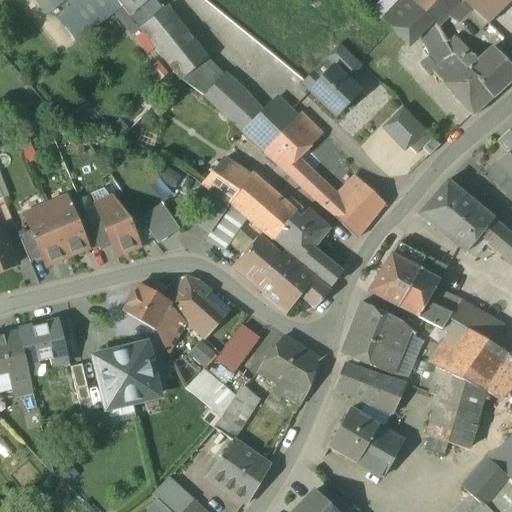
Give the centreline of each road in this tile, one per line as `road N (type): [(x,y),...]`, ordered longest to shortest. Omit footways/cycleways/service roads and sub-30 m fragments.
road 1 (unclassified): [(333,337),(287,327),(207,270),(186,264),(0,308)]
road 2 (residential): [(511,104),(382,226),(348,282),(333,337)]
road 3 (residential): [(333,337),(287,463),(255,511)]
